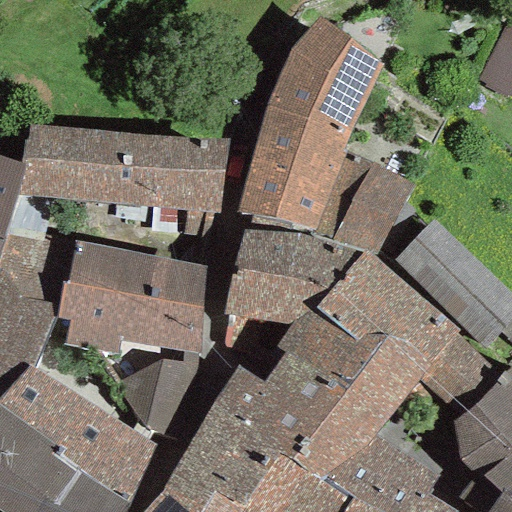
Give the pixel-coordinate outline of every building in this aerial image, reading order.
[(237,213),(314,230),(342,151),(347,137),(383,67),(318,18),(289,52),(264,106),(237,213)] [(227,215),(238,142),(29,126),(19,163),(27,165),(18,197),(186,212),(227,215)] [(376,254),(414,184),(342,151),(314,230),(313,235),(376,254)] [(18,197),(27,165),(19,163),(0,155),(0,259),(7,235),(18,197)] [(183,235),(223,242),(227,215),(186,212),(183,235)] [(511,297),(434,220),(394,262),(483,349),(511,318),(511,297)] [(311,239),(244,229),(231,275),(223,314),(229,315),(261,320),(290,325),(316,311),(362,254),(311,239)] [(73,250),(7,235),(0,259),(0,397),(27,368),(33,372),(56,317),(60,282),(67,284),(73,250)] [(121,343),(201,353),(204,268),(74,241),(73,250),(67,284),(60,282),(56,317),(67,321),(61,344),(118,357),(121,343)] [(322,481),(386,422),(417,382),(454,333),(458,330),(373,256),(362,254),(316,311),(290,325),(274,348),(284,354),(265,383),(238,369),(206,415),(279,454),(322,481)] [(224,347),(255,352),(261,320),(229,315),(224,347)] [(460,416),(500,378),(454,333),(417,382),(460,416)] [(511,496),(511,360),(505,366),(510,370),(500,378),(460,416),(452,425),(460,459),(477,474),(499,494),(503,490),(511,496)] [(179,442),(203,368),(159,362),(116,385),(143,430),(179,442)] [(129,505),(169,457),(33,372),(27,368),(0,397),(0,406),(63,452),(59,457),(129,505)] [(123,511),(129,505),(59,457),(63,452),(0,406),(0,511),(123,511)] [(340,511),(349,499),(322,481),(279,454),(206,415),(172,476),(243,511),(242,511),(340,511)] [(386,422),(322,481),(349,499),(378,511),(453,511),(428,496),(442,472),(386,422)] [(477,474),(458,498),(477,511),(487,511),(499,494),(477,474)] [(242,511),(243,511),(172,476),(162,491),(142,511),(242,511)] [(511,511),(511,496),(503,490),(499,494),(487,511),(511,511)] [(378,511),(349,499),(340,511),(378,511)]
